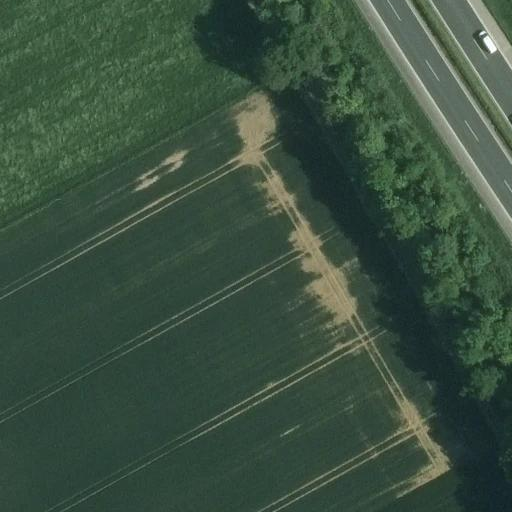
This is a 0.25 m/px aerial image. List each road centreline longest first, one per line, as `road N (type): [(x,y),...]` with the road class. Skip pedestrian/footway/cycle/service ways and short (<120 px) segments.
road 1 (track): [(511,457),(252,0)]
road 2 (motorway): [(383,0),(511,197)]
